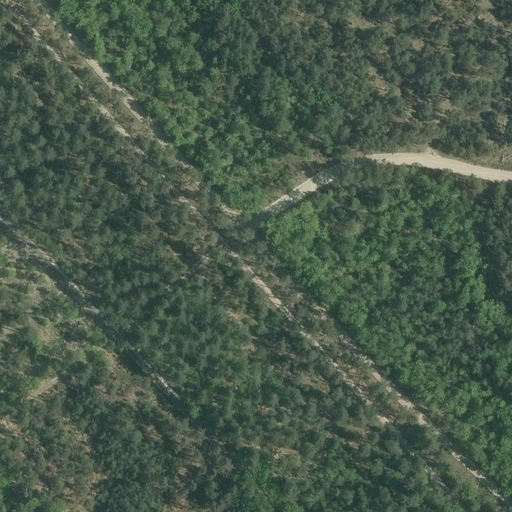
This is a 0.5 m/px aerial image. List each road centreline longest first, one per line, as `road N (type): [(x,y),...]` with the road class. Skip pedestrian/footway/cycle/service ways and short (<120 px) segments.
road 1 (track): [(465,511),(3,0)]
road 2 (unclassified): [(273,511),(0,211)]
road 3 (track): [(246,231),(511,502)]
road 4 (track): [(246,231),(38,0)]
road 5 (track): [(0,422),(127,330),(221,241)]
